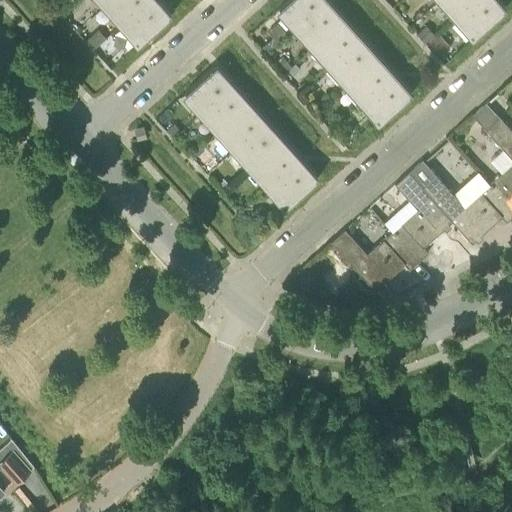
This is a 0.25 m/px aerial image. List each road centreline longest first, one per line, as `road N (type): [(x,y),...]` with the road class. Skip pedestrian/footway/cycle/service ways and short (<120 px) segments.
road 1 (residential): [(511,38),(281,244),(237,307)]
road 2 (residential): [(511,278),(392,336),(313,342),(237,307)]
road 3 (residential): [(237,307),(182,426),(148,465),(83,511)]
road 4 (residential): [(237,307),(78,138)]
road 5 (residential): [(78,138),(233,0)]
